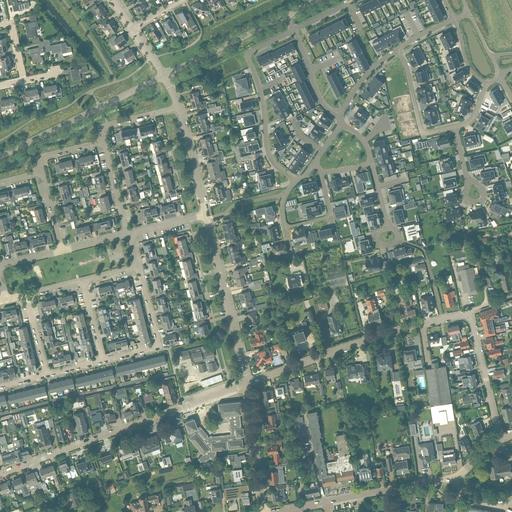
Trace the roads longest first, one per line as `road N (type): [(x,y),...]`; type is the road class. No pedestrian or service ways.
road 1 (residential): [(0,473),(248,382)]
road 2 (residential): [(248,382),(403,328),(469,316)]
road 3 (unclassified): [(0,156),(163,75)]
road 4 (unclassified): [(248,382),(203,215)]
road 5 (residential): [(248,54),(269,157),(296,179)]
road 6 (residential): [(102,361),(157,346),(138,266)]
road 7 (unclassified): [(163,75),(286,15)]
road 8 (tertiary): [(328,500),(456,477)]
road 9 (unclassified): [(262,511),(248,382)]
road 10 (residential): [(469,316),(499,438)]
road 11 (residential): [(396,49),(420,129),(454,127)]
